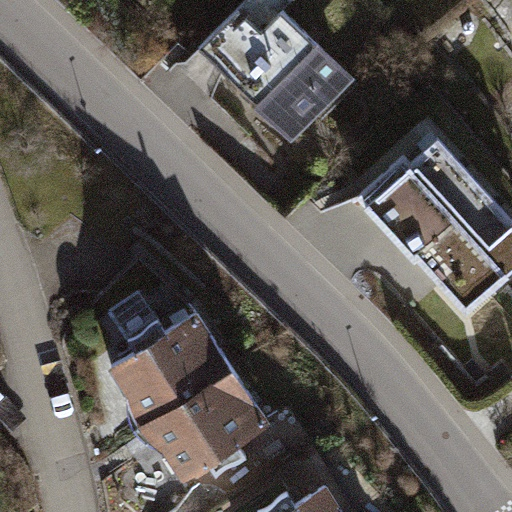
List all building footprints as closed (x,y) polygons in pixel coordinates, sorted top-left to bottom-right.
[(247,0),(206,47),(300,134),(360,76),(284,5),(288,0),(247,0)] [(511,210),(442,134),(369,205),(469,312),(511,271),(511,210)] [(118,302),(137,342),(180,321),(161,281),(118,302)] [(204,309),(112,365),(142,423),(239,364),(204,309)] [(239,364),(142,423),(151,437),(168,446),(184,478),(275,421),(239,364)] [(351,511),(332,482),(284,511),(351,511)]
